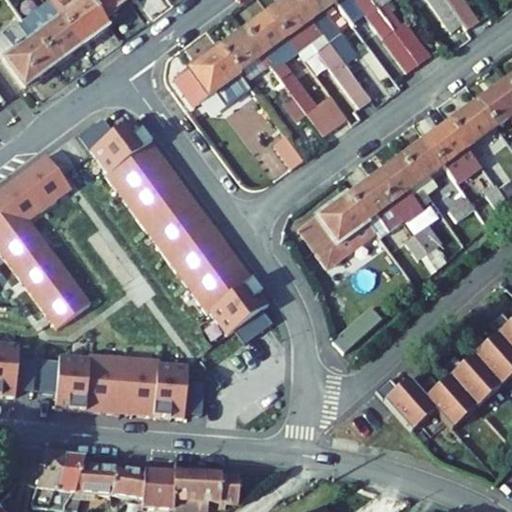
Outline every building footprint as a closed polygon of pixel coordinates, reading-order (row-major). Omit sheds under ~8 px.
[(53,0),(49,3),(50,4),(81,47),(83,50),(109,30),(103,22),(87,0),(53,0)] [(87,0),(103,22),(129,3),(126,0),(87,0)] [(359,113),(371,105),(344,68),(293,0),(290,0),(269,16),(298,57),(311,47),(317,56),(359,113)] [(293,0),(344,68),(356,59),(323,14),(335,5),(331,0),(293,0)] [(331,0),(335,5),(353,28),(366,18),(408,77),(419,68),(368,0),(331,0)] [(368,0),(419,68),(431,60),(405,25),(401,28),(386,7),(395,0),(368,0)] [(424,0),(450,35),(462,27),(442,0),(424,0)] [(442,0),(462,27),(466,33),(478,24),(460,0),(442,0)] [(24,24),(56,69),(75,55),(83,50),(81,47),(50,4),(24,24)] [(284,68),(298,57),(269,16),(245,34),(270,69),(293,100),(307,118),(323,141),(347,124),(329,99),(315,110),(284,68)] [(0,41),(0,56),(25,92),(56,69),(24,24),(0,41)] [(246,87),(270,69),(245,34),(220,51),(240,78),(246,87)] [(298,57),(305,65),(317,56),(311,47),(298,57)] [(240,78),(220,51),(219,49),(174,82),(195,111),(240,78)] [(511,123),(511,92),(506,84),(478,105),(496,130),(509,120),(511,123)] [(293,100),(284,107),(297,125),(307,118),(293,100)] [(478,105),(449,126),(468,151),(496,130),(478,105)] [(80,138),(90,151),(121,128),(111,114),(80,138)] [(90,151),(108,175),(149,144),(131,121),(121,128),(90,151)] [(443,168),(458,188),(482,171),(468,151),(449,126),(425,144),(443,168)] [(285,141),(274,149),(292,173),(303,165),(285,141)] [(105,177),(209,315),(211,313),(256,279),(152,142),(149,144),(108,175),(105,177)] [(429,179),(443,168),(425,144),(401,161),(424,192),(428,198),(438,190),(429,179)] [(0,254),(54,330),(73,317),(89,305),(29,221),(70,192),(45,157),(0,189),(0,216),(0,217),(0,216),(0,254)] [(373,182),(403,224),(421,210),(413,200),(424,192),(401,161),(373,182)] [(403,224),(373,182),(349,200),(376,236),(379,241),(403,224)] [(511,210),(511,208),(511,191),(508,186),(498,193),(511,210)] [(486,197),(502,218),(511,210),(498,193),(496,190),(486,197)] [(413,200),(421,210),(431,203),(428,198),(424,192),(413,200)] [(376,236),(349,200),(347,197),(298,233),(320,263),(331,254),(338,263),(376,236)] [(475,212),(467,201),(449,214),(457,225),(475,212)] [(414,238),(427,257),(440,247),(427,229),(414,238)] [(418,263),(427,257),(414,238),(405,245),(418,263)] [(326,272),(338,263),(331,254),(320,263),(326,272)] [(273,303),(256,279),(211,313),(229,336),(234,332),(264,310),(273,303)] [(273,322),(264,310),(234,332),(244,344),(273,322)] [(333,344),(344,357),(382,323),(371,311),(333,344)] [(502,317),(490,329),(498,338),(511,353),(511,325),(511,327),(502,317)] [(478,339),(466,350),(474,359),(501,390),(511,380),(511,353),(498,338),(487,348),(478,339)] [(21,347),(0,345),(0,397),(16,399),(17,391),(19,360),(21,347)] [(88,412),(92,358),(60,356),(60,363),(57,410),(88,412)] [(92,358),(88,412),(154,417),(157,367),(158,363),(92,358)] [(454,360),(442,371),(450,381),(477,411),(501,390),(474,359),(463,369),(454,360)] [(60,363),(19,360),(17,391),(57,394),(60,363)] [(157,367),(154,417),(186,419),(186,414),(188,384),(189,369),(157,367)] [(430,381),(418,393),(436,414),(453,433),(477,411),(450,381),(439,391),(430,381)] [(205,385),(188,384),(186,414),(203,415),(205,385)] [(390,384),(377,395),(412,435),(436,414),(418,393),(409,384),(399,393),(390,384)] [(48,511),(57,494),(66,458),(46,457),(33,507),(35,511),(46,511),(48,511)] [(83,470),(86,460),(66,458),(57,494),(48,511),(65,511),(66,510),(71,502),(75,496),(76,496),(76,494),(83,470)] [(143,503),(144,476),(120,472),(83,470),(76,494),(95,496),(143,503)] [(173,511),(174,477),(144,476),(143,503),(143,511),(164,511),(173,511)] [(239,481),(174,477),(173,511),(208,511),(209,505),(219,506),(226,506),(239,507),(239,481)] [(95,496),(76,494),(76,496),(75,496),(71,502),(81,503),(95,504),(95,496)] [(65,511),(78,511),(81,503),(71,502),(66,510),(65,511)]
